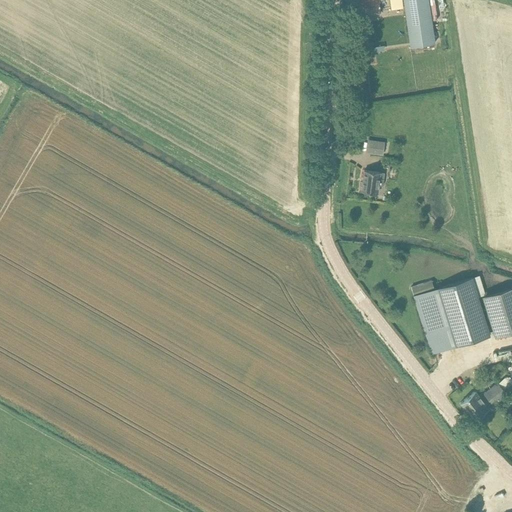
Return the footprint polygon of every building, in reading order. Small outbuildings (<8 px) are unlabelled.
[(389,0),(391,9),(403,7),(401,0),(389,0)] [(428,0),(403,0),(410,47),(435,43),(428,0)] [(384,142),(372,140),(370,153),(382,154),(384,142)] [(362,191),(377,193),(378,185),(383,186),(384,179),(379,178),(380,172),(364,170),(362,191)] [(417,256),(420,245),(410,243),(408,254),(417,256)] [(438,260),(448,261),(449,253),(439,251),(438,260)] [(415,266),(417,273),(430,270),(428,263),(415,266)] [(472,278),(447,285),(438,288),(456,346),(490,335),(472,278)] [(423,283),(411,287),(414,296),(434,289),(431,280),(423,283)] [(511,286),(506,289),(482,296),(494,337),(511,331),(511,286)] [(417,335),(424,331),(420,325),(413,329),(417,335)] [(476,390),(468,397),(460,403),(474,420),(506,393),(498,383),(481,397),(476,390)]
